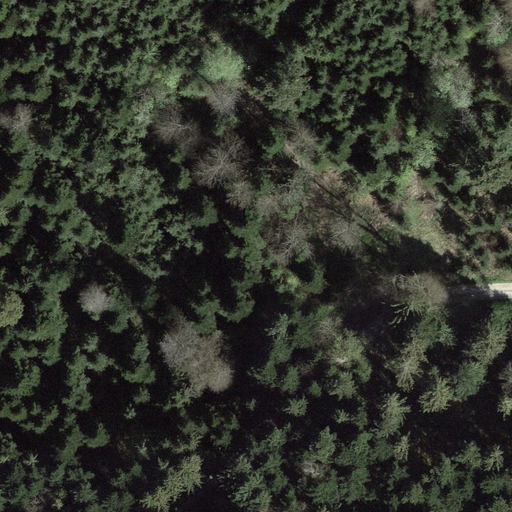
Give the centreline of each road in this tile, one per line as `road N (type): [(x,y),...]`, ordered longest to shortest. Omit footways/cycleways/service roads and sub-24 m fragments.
road 1 (track): [(176,511),(381,331),(441,303),(511,295)]
road 2 (track): [(297,403),(148,232),(95,232)]
